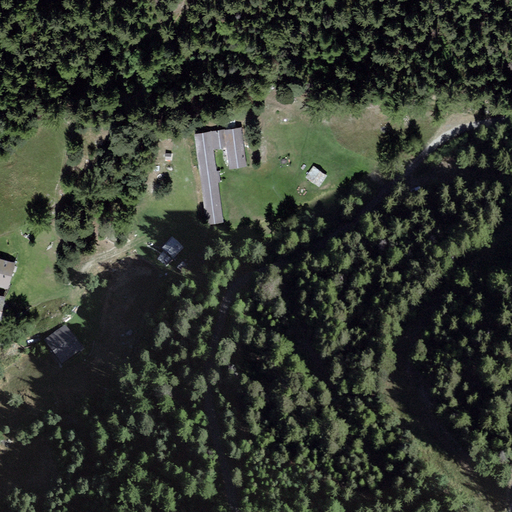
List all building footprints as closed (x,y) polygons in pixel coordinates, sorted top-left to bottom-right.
[(195,137),(205,227),(226,225),(219,156),(229,155),(231,174),(250,172),(246,132),(195,137)] [(315,169),(307,180),(319,189),(327,178),(315,169)] [(173,240),(163,251),(174,261),(184,251),(173,240)] [(17,266),(0,260),(0,287),(9,291),(17,266)] [(67,330),(49,342),(64,363),(82,351),(67,330)]
